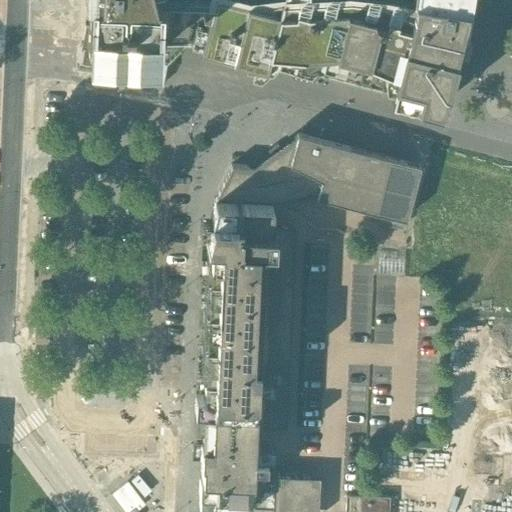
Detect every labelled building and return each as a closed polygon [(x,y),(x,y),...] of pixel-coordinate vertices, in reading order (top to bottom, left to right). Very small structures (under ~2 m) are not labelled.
[(88,0),(88,22),(86,22),(76,68),(162,85),(166,64),(167,64),(186,44),(201,45),(200,50),(265,67),(266,65),(296,74),(298,70),(440,106),(460,25),(464,26),(467,0),(88,0)] [(215,197),(214,200),(271,202),(271,201),(274,201),(274,200),(317,192),(316,193),(400,215),(406,216),(418,168),(420,163),(297,131),(296,136),(280,147),(277,143),(267,150),(270,154),(253,166),(246,166),(246,165),(240,165),(240,164),(231,164),(230,167),(230,168),(216,197),(215,197)] [(402,247),(401,275),(468,278),(470,233),(493,238),(491,279),(511,279),(511,195),(422,172),(402,247)] [(275,225),(270,225),(271,202),(214,200),(205,237),(204,238),(211,238),(199,505),(272,508),(271,511),(317,511),(319,476),(251,473),(252,457),(264,458),(264,449),(252,449),(253,429),(287,427),(296,230),(275,225)] [(478,464),(478,475),(486,475),(487,464),(478,464)] [(487,464),(486,475),(495,476),(496,464),(487,464)] [(391,480),(389,511),(408,511),(410,481),(391,480)] [(410,481),(408,511),(427,511),(429,482),(410,481)] [(429,482),(427,511),(446,511),(448,482),(429,482)] [(448,482),(446,511),(465,511),(466,483),(448,482)] [(466,483),(465,511),(484,511),(486,484),(466,483)] [(486,484),(484,511),(504,511),(506,485),(486,484)] [(388,511),(389,495),(367,494),(362,494),(346,494),(345,511),(388,511)]
